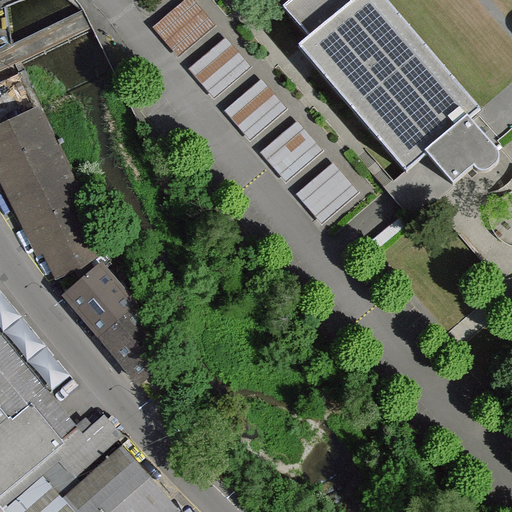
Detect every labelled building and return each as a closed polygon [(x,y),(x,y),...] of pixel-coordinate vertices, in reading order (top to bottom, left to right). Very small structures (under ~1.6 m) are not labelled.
[(179,52),(219,24),(201,0),(187,0),(157,21),(179,52)] [(286,0),(279,6),(304,35),(292,46),(401,172),(421,153),(450,185),(471,168),(482,174),(496,165),(495,154),(465,120),(478,109),(383,0),(286,0)] [(98,73),(114,66),(89,9),(7,44),(16,66),(26,62),(41,96),(68,84),(62,72),(92,59),(98,73)] [(230,35),(195,66),(218,93),(254,62),(230,35)] [(265,76),(230,108),(255,135),(290,102),(265,76)] [(37,111),(0,128),(0,175),(39,254),(45,251),(58,276),(77,267),(107,252),(37,111)] [(266,149),(290,177),(327,147),(302,118),(266,149)] [(326,219),(363,188),(338,160),(302,191),(326,219)] [(85,285),(102,270),(112,262),(107,252),(77,267),(85,285)] [(85,285),(69,297),(156,400),(172,386),(136,310),(102,270),(85,285)] [(84,435),(0,334),(0,507),(60,457),(76,477),(117,440),(122,436),(105,417),(84,435)] [(81,484),(123,447),(117,440),(76,477),(81,484)] [(0,507),(0,511),(179,511),(123,447),(81,484),(76,477),(60,457),(0,507)]
